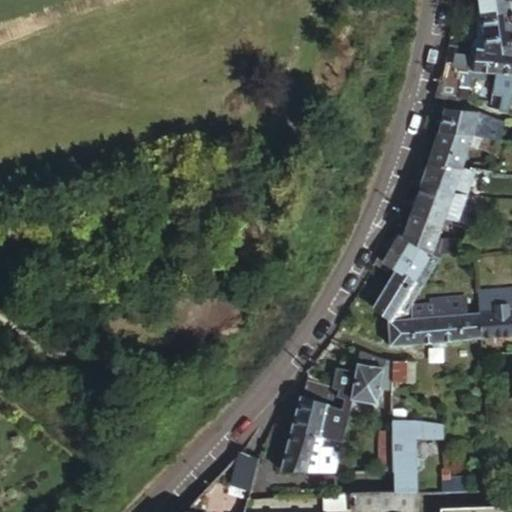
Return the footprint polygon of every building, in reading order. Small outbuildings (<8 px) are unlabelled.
[(474,42),(449,41),(436,95),(458,100),(459,95),(464,65),(474,65),(475,65),(479,42),(499,44),(511,44),(511,7),(483,6),(476,6),(479,34),(475,38),(474,42)] [(499,44),(479,42),(475,65),(497,66),(499,44)] [(511,44),(499,44),(497,66),(492,92),(503,94),(500,108),(510,110),(511,97),(511,44)] [(464,65),(459,95),(469,97),(474,65),(464,65)] [(442,128),(474,134),(481,135),(496,137),(501,138),(504,121),(480,111),(480,110),(447,107),(442,128)] [(468,151),(474,134),(442,128),(436,147),(468,151)] [(491,150),(496,137),(481,135),(478,145),(491,150)] [(468,151),(436,147),(430,164),(462,168),(468,151)] [(462,168),(430,164),(424,182),(455,191),(462,168)] [(455,191),(424,182),(416,205),(447,215),(452,216),(455,205),(451,204),(455,191)] [(504,207),(504,195),(487,195),(486,206),(504,207)] [(462,217),(474,219),(475,216),(477,202),(465,200),(462,217)] [(447,215),(416,205),(414,211),(445,221),(447,215)] [(445,221),(414,211),(407,235),(440,256),(443,252),(462,250),(467,249),(466,235),(472,224),(463,223),(456,223),(454,227),(449,235),(441,233),(445,221)] [(401,231),(397,229),(392,237),(396,240),(393,245),(432,270),(440,256),(407,235),(401,231)] [(432,270),(393,245),(385,260),(384,261),(392,266),(398,270),(422,285),(432,270)] [(384,261),(385,260),(379,254),(374,262),(381,266),(384,261)] [(392,266),(384,261),(381,266),(388,271),(392,266)] [(375,306),(390,319),(391,319),(400,305),(407,308),(422,285),(398,270),(375,306)] [(511,286),(484,290),(485,296),(477,296),(479,311),(481,336),(511,332),(511,286)] [(392,344),(481,336),(479,311),(467,312),(466,295),(430,298),(430,306),(436,306),(436,314),(431,315),(408,317),(407,308),(400,305),(391,319),(390,319),(392,344)] [(387,358),(362,349),(353,395),(352,397),(379,402),(387,358)] [(409,359),(392,360),(393,380),(409,380),(409,359)] [(307,377),(292,427),(316,433),(321,434),(327,401),(342,405),(344,393),(337,391),(338,384),(307,377)] [(327,401),(321,434),(343,440),(347,421),(351,407),(352,397),(353,395),(344,393),(342,405),(327,401)] [(416,417),(393,417),(394,431),(394,468),(396,488),(417,489),(417,468),(416,434),(445,435),(445,421),(416,417)] [(280,468),(305,469),(316,433),(292,427),(280,468)] [(381,469),(394,468),(394,431),(380,431),(381,469)] [(318,469),(334,470),(336,446),(321,444),(318,469)] [(254,479),(260,455),(243,448),(239,481),(254,479)] [(453,488),(452,476),(451,465),(443,466),(444,478),(445,488),(453,488)] [(344,489),(326,490),(327,508),(353,507),(353,509),(418,509),(418,490),(418,489),(417,489),(396,488),(372,488),(344,489)]
